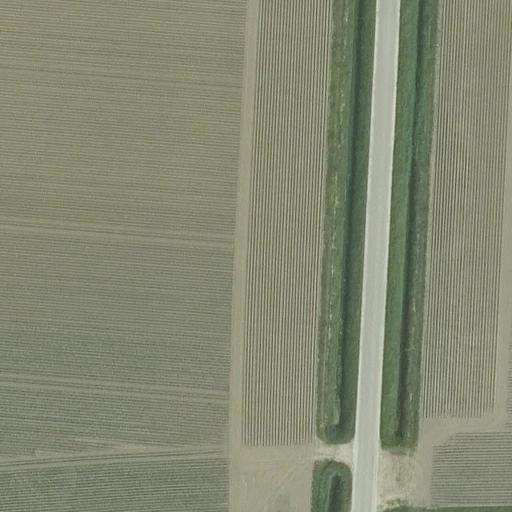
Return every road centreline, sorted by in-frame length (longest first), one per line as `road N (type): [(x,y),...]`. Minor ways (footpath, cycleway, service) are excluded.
road 1 (track): [(313,511),(340,0)]
road 2 (unclassified): [(362,511),(388,0)]
road 3 (track): [(434,0),(408,511)]
